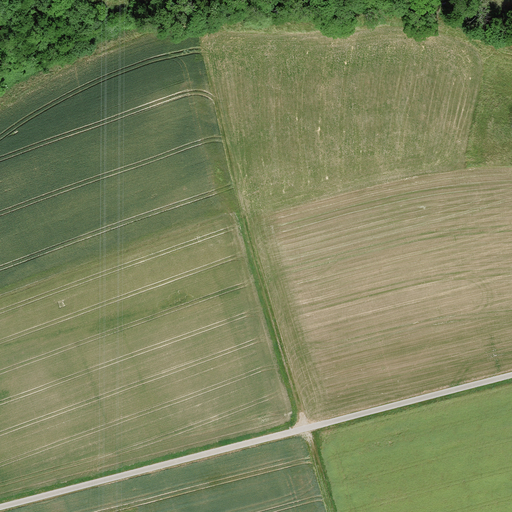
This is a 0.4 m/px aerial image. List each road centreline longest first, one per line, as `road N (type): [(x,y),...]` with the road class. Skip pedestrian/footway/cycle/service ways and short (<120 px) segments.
road 1 (track): [(331,511),(193,28)]
road 2 (track): [(142,28),(0,103)]
